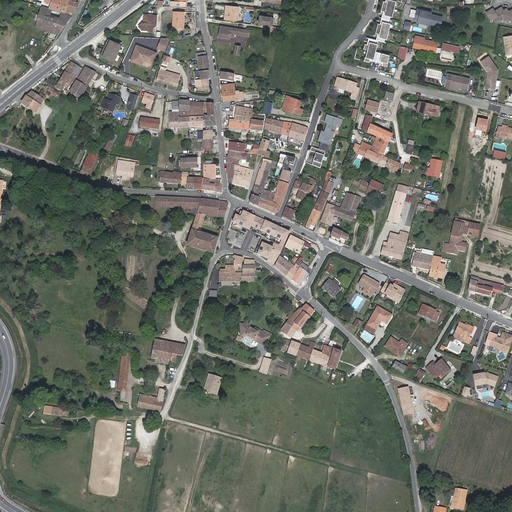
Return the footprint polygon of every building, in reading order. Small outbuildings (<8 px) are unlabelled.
[(66,12),(69,0),(45,0),(44,2),(51,4),(49,8),(66,13),(66,12)] [(73,15),(79,2),(69,0),(66,12),(73,15)] [(387,0),(387,2),(385,2),(383,1),(381,11),(383,11),(384,12),(384,15),(382,14),(380,21),(382,22),(381,24),(379,24),(377,23),(375,33),(377,33),(378,34),(378,37),(376,36),(375,40),(368,38),(367,41),(368,42),(368,44),(366,44),(364,43),(363,48),(367,49),(365,56),(364,56),(363,60),(368,61),(369,60),(369,58),(372,59),(371,61),(379,62),(379,61),(382,61),(381,63),(381,65),(386,67),(387,63),(386,63),(388,55),(374,51),(376,44),(375,43),(376,40),(383,42),(384,39),(385,39),(390,23),(388,23),(390,16),(391,17),(396,1),(394,1),(394,0),(387,0)] [(35,28),(59,35),(72,17),(66,14),(66,13),(49,8),(42,6),(39,14),(36,13),(35,19),(38,20),(35,28)] [(226,6),(224,20),(238,21),(239,7),(226,6)] [(511,20),(511,9),(511,10),(509,11),(507,11),(506,9),(503,11),(501,8),(494,12),(492,10),(486,14),(491,21),(498,17),(501,21),(504,22),(507,20),(511,21),(511,20)] [(417,9),(414,20),(418,20),(417,22),(428,24),(428,23),(439,26),(442,17),(430,14),(431,12),(425,11),(420,9),(417,9)] [(185,12),(174,12),(173,28),(185,28),(185,12)] [(259,14),(258,21),(271,24),(273,16),(259,14)] [(155,25),(157,25),(157,16),(153,16),(151,15),(148,15),(147,16),(144,15),(143,23),(140,26),(143,29),(147,30),(149,32),(152,32),(152,31),(154,28),(155,25)] [(250,30),(220,26),(218,37),(229,39),(230,37),(235,38),(235,35),(249,37),(250,30)] [(165,51),(170,39),(162,38),(158,49),(165,51)] [(434,42),(430,41),(416,38),(414,47),(436,52),(438,43),(434,42)] [(101,57),(114,63),(121,47),(108,41),(101,57)] [(157,54),(137,46),(131,60),(142,65),(144,61),(153,64),(157,54)] [(201,79),(209,78),(210,78),(207,56),(206,56),(198,56),(199,59),(201,77),(201,79)] [(488,56),(480,61),(487,72),(484,88),(493,90),(497,70),(488,56)] [(70,88),(73,82),(73,83),(82,68),(72,62),(56,87),(63,92),(62,94),(66,96),(71,88),(70,88)] [(96,72),(87,67),(81,76),(80,76),(70,93),(80,99),(96,72)] [(180,76),(165,71),(160,69),(156,81),(177,87),(180,76)] [(233,82),(235,74),(222,72),(221,76),(222,77),(222,80),(233,82)] [(450,86),(460,88),(467,90),(470,79),(449,74),(446,85),(450,86)] [(201,87),(209,86),(209,78),(201,79),(201,77),(200,77),(196,77),(197,86),(201,86),(201,87)] [(357,85),(338,78),(335,86),(338,87),(338,89),(354,94),(353,99),(356,100),(360,89),(356,88),(357,85)] [(59,94),(47,85),(46,86),(49,89),(48,91),(57,97),(59,94)] [(236,102),(235,92),(234,85),(221,86),(223,103),(236,102)] [(32,91),(26,96),(22,103),(36,113),(41,105),(44,101),(46,98),(46,97),(40,93),(39,95),(32,91)] [(394,94),(387,92),(385,99),(392,101),(394,94)] [(151,97),(141,94),(139,100),(140,100),(150,103),(151,97)] [(117,97),(110,95),(108,100),(105,99),(103,105),(114,109),(116,104),(118,104),(120,101),(116,99),(117,97)] [(180,117),(189,117),(190,101),(190,100),(188,100),(188,97),(180,96),(180,117)] [(282,110),(293,114),(293,112),(301,115),(303,110),(299,108),(302,101),(287,96),(282,110)] [(133,108),(136,101),(129,98),(126,106),(133,108)] [(365,110),(382,115),(385,105),(367,100),(365,110)] [(190,117),(204,116),(204,103),(190,101),(189,117),(190,117)] [(273,104),(265,102),(263,113),(271,115),(273,104)] [(417,113),(438,118),(440,107),(419,102),(417,113)] [(204,116),(215,116),(214,104),(204,103),(204,116)] [(229,127),(250,130),(252,116),(253,112),(253,110),(236,107),(234,120),(230,119),(229,127)] [(169,128),(190,127),(190,117),(189,117),(180,117),(179,117),(179,112),(169,112),(169,128)] [(190,127),(204,127),(204,116),(190,117),(190,127)] [(204,127),(216,126),(215,116),(204,116),(204,127)] [(252,116),(250,130),(262,131),(263,126),(264,122),(264,117),(252,116)] [(328,121),(327,124),(325,133),(322,132),(319,141),(322,142),(319,149),(327,152),(329,145),(330,145),(337,124),(341,125),(342,121),(327,116),(326,120),(328,121)] [(369,133),(371,125),(373,118),(366,116),(361,131),(368,134),(369,133)] [(139,126),(159,129),(160,120),(141,117),(139,126)] [(264,129),(304,141),(308,129),(293,124),(284,123),(266,119),(266,123),(265,126),(264,129)] [(388,132),(371,125),(369,133),(376,137),(382,140),(383,137),(386,138),(388,132)] [(498,126),(496,132),(511,136),(511,128),(507,128),(507,127),(502,126),(501,127),(498,126)] [(203,139),(211,139),(214,139),(213,131),(204,131),(203,139)] [(383,156),(393,134),(388,132),(386,138),(383,137),(382,140),(376,137),(370,150),(383,156)] [(113,145),(118,136),(114,133),(108,142),(113,145)] [(134,136),(128,134),(126,141),(132,143),(134,136)] [(87,149),(91,141),(87,139),(83,146),(87,149)] [(211,139),(203,139),(203,149),(211,149),(211,139)] [(262,139),(260,145),(259,149),(268,151),(271,142),(262,139)] [(230,143),(229,151),(242,153),(242,159),(246,161),(247,153),(247,151),(245,151),(246,144),(230,143)] [(352,151),(357,153),(361,146),(356,143),(352,151)] [(357,153),(379,163),(383,156),(370,150),(369,150),(368,150),(370,146),(362,143),(361,146),(357,153)] [(260,145),(255,145),(252,151),(251,154),(252,154),(256,154),(258,155),(259,149),(260,145)] [(322,163),(326,152),(312,147),(310,151),(316,153),(312,165),(321,168),(322,164),(322,163)] [(259,149),(258,155),(269,158),(271,152),(268,151),(259,149)] [(242,153),(229,151),(228,157),(239,160),(242,160),(242,159),(242,153)] [(83,165),(91,169),(97,155),(90,152),(83,165)] [(230,183),(232,183),(234,174),(234,173),(234,165),(238,166),(239,160),(228,157),(227,156),(229,182),(230,183)] [(383,156),(379,163),(398,172),(401,165),(383,156)] [(181,159),(181,167),(197,167),(197,158),(181,159)] [(135,163),(119,160),(118,165),(112,164),(111,175),(116,176),(117,174),(133,177),(134,165),(135,163)] [(263,161),(255,184),(264,187),(267,177),(267,176),(271,164),(263,161)] [(430,165),(428,170),(427,177),(437,179),(440,163),(428,161),(427,165),(430,165)] [(416,167),(410,165),(405,164),(404,169),(412,172),(413,169),(415,169),(416,167)] [(87,176),(91,169),(83,165),(80,173),(87,176)] [(234,174),(232,183),(249,188),(254,170),(238,166),(234,165),(234,173),(234,174)] [(160,183),(180,184),(181,175),(181,174),(173,172),(173,173),(161,171),(160,183)] [(280,179),(288,182),(291,174),(283,171),(280,179)] [(202,191),(222,192),(222,179),(216,179),(216,172),(203,172),(203,178),(202,178),(202,190),(202,191)] [(199,190),(202,190),(202,178),(188,177),(188,176),(181,175),(180,184),(187,185),(187,190),(199,190)] [(282,217),(291,221),(295,211),(300,213),(315,180),(308,177),(304,183),(301,182),(300,182),(296,180),(293,187),(300,190),(292,210),(286,207),(282,217)] [(379,197),(381,192),(384,186),(372,180),(370,184),(355,177),(353,183),(356,185),(356,186),(359,187),(358,188),(372,195),(370,198),(377,201),(379,197)] [(258,206),(275,214),(279,212),(289,184),(277,181),(277,183),(278,183),(276,189),(277,189),(276,193),(268,191),(265,200),(261,199),(258,206)] [(249,202),(258,206),(261,199),(265,200),(268,191),(263,190),(264,187),(255,184),(249,202)] [(317,204),(314,209),(321,213),(322,211),(329,195),(327,194),(330,187),(324,185),(324,186),(322,192),(317,204)] [(396,190),(388,219),(397,222),(406,193),(396,190)] [(341,208),(336,206),(333,215),(346,219),(352,221),(361,197),(348,193),(341,208)] [(188,245),(214,254),(219,238),(201,232),(202,229),(201,229),(205,215),(224,218),(228,204),(227,202),(201,198),(156,196),(155,207),(186,208),(191,208),(199,209),(196,216),(188,245)] [(321,221),(329,224),(333,215),(336,206),(328,203),(321,221)] [(313,210),(307,223),(306,227),(309,228),(311,225),(315,227),(321,213),(314,209),(313,210)] [(232,223),(249,230),(251,226),(255,216),(245,211),(244,212),(243,211),(240,217),(235,215),(232,223)] [(255,216),(251,226),(283,240),(285,241),(290,231),(255,216)] [(470,222),(455,219),(454,223),(464,226),(462,234),(467,235),(470,223),(470,222)] [(317,233),(324,237),(329,224),(321,221),(317,233)] [(444,243),(442,251),(457,255),(459,250),(465,251),(468,243),(461,241),(462,234),(464,226),(454,223),(449,244),(444,243)] [(480,225),(470,223),(467,235),(477,237),(480,225)] [(334,228),(331,236),(340,240),(341,238),(347,240),(349,235),(334,228)] [(381,253),(401,259),(408,238),(400,236),(390,233),(387,243),(384,242),(381,253)] [(311,244),(291,235),(285,247),(292,250),(293,247),(301,250),(303,245),(309,248),(311,244)] [(274,248),(263,243),(257,255),(268,260),(274,248)] [(274,248),(281,252),(283,247),(281,246),(276,243),(274,248)] [(281,252),(274,248),(268,260),(268,261),(273,264),(281,252)] [(430,270),(433,257),(413,252),(412,256),(415,257),(414,260),(413,266),(430,270)] [(234,255),(233,266),(228,266),(228,271),(219,271),(220,281),(240,281),(240,273),(235,273),(235,269),(238,269),(238,267),(241,267),(243,258),(243,257),(234,255)] [(287,264),(279,257),(275,266),(287,275),(291,269),(291,268),(287,264)] [(430,270),(429,275),(429,276),(443,279),(446,266),(440,265),(440,263),(441,258),(433,257),(430,270)] [(240,273),(240,281),(254,281),(254,261),(254,260),(243,258),(241,267),(238,267),(238,269),(235,269),(235,273),(240,273)] [(298,285),(306,272),(305,271),(308,266),(302,262),(300,260),(301,259),(299,258),(295,263),(296,264),(295,266),(293,265),(291,268),(291,269),(296,273),(292,280),(298,285)] [(291,269),(287,275),(292,280),(296,273),(291,269)] [(379,283),(365,275),(359,284),(366,288),(363,292),(370,295),(373,292),(374,292),(379,283)] [(492,292),(494,283),(480,279),(480,278),(472,276),(468,290),(491,296),(492,292)] [(277,288),(282,284),(283,284),(279,279),(273,284),(277,288)] [(322,287),(334,297),(341,289),(329,279),(322,287)] [(405,290),(396,285),(395,286),(393,287),(393,286),(390,284),(390,285),(385,283),(380,291),(388,295),(390,294),(394,296),(393,298),(397,300),(400,299),(401,298),(405,290)] [(504,286),(494,283),(492,292),(502,294),(503,292),(504,287),(504,286)] [(388,295),(387,296),(398,303),(400,299),(397,300),(393,298),(394,296),(390,294),(388,295)] [(314,311),(306,304),(294,313),(280,331),(291,337),(295,330),(297,331),(314,311)] [(419,313),(435,320),(438,313),(435,311),(435,310),(423,305),(419,313)] [(377,306),(367,324),(376,329),(381,320),(387,323),(392,314),(377,306)] [(359,329),(362,322),(357,319),(353,325),(359,329)] [(459,323),(456,332),(464,335),(462,340),(469,343),(471,338),(469,337),(473,328),(459,323)] [(240,324),(241,335),(246,335),(254,339),(256,337),(260,339),(258,343),(265,346),(271,335),(264,331),(263,333),(258,331),(258,332),(255,331),(250,328),(250,324),(240,324)] [(376,329),(367,324),(365,328),(373,333),(376,329)] [(464,335),(456,332),(454,337),(462,340),(464,335)] [(501,338),(493,335),(489,345),(508,351),(511,342),(504,339),(503,340),(502,340),(501,338)] [(385,347),(393,353),(394,351),(400,355),(407,344),(401,340),(399,343),(391,337),(385,347)] [(182,356),(185,345),(155,338),(151,357),(171,360),(175,361),(176,355),(182,356)] [(281,351),(297,356),(300,345),(285,339),(281,351)] [(300,345),(297,356),(298,356),(297,360),(299,361),(301,357),(335,370),(341,352),(324,346),(322,352),(313,349),(315,345),(310,344),(309,348),(300,345)] [(118,391),(120,391),(126,392),(130,355),(122,354),(118,391)] [(442,360),(435,365),(433,363),(426,368),(433,377),(440,371),(444,377),(451,371),(442,360)] [(392,368),(406,375),(409,368),(395,361),(392,368)] [(419,369),(416,375),(422,378),(425,373),(419,369)] [(494,386),(498,377),(487,373),(474,376),(477,390),(484,389),(483,384),(486,383),(494,386)] [(222,378),(218,377),(209,374),(207,381),(210,382),(216,384),(215,386),(219,387),(222,378)] [(412,380),(419,383),(422,378),(416,375),(412,380)] [(398,389),(403,406),(412,403),(407,386),(398,389)] [(161,411),(165,390),(159,389),(157,401),(156,400),(156,397),(150,396),(149,399),(143,398),(139,397),(137,407),(161,411)] [(499,408),(502,402),(496,399),(493,406),(499,408)] [(64,416),(65,409),(50,407),(50,415),(64,416)] [(451,500),(450,505),(462,508),(467,489),(457,487),(455,493),(454,493),(453,492),(453,494),(451,493),(449,500),(451,500)]
